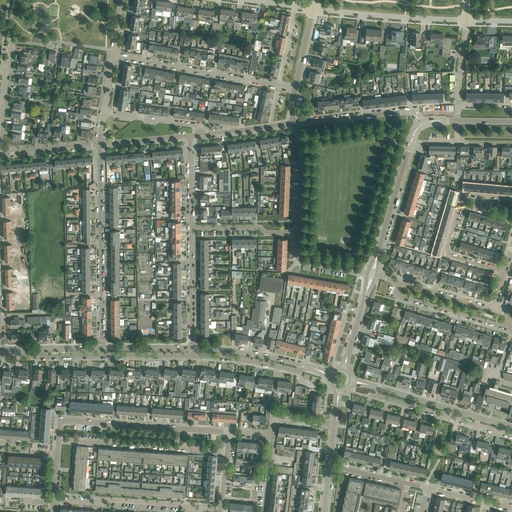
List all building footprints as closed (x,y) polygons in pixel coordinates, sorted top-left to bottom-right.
[(157,1),(156,6),(156,9),(156,11),(163,12),(164,2),(157,1)] [(172,3),(164,2),(163,12),(163,13),(170,14),(172,3)] [(145,6),(134,4),(133,11),(140,12),(142,12),(141,15),(148,16),(148,13),(144,12),(145,6)] [(173,17),(172,27),(175,27),(176,20),(178,21),(178,19),(184,20),(184,16),(185,7),(178,6),(177,11),(177,15),(177,17),(173,17)] [(184,20),(183,22),(190,23),(189,26),(191,26),(194,27),(195,20),(191,19),(192,17),(192,13),(193,8),(185,7),(184,16),(184,20)] [(199,9),(199,14),(198,17),(199,17),(199,20),(205,21),(207,10),(199,9)] [(221,9),(220,14),(220,21),(227,22),(228,10),(221,9)] [(214,11),(207,10),(205,21),(213,22),(214,11)] [(227,18),(227,22),(234,23),(234,21),(235,21),(236,11),(228,10),(227,18)] [(242,12),(242,17),(241,21),(242,21),(242,23),(249,24),(250,13),(242,12)] [(283,12),(281,21),(281,22),(288,24),(290,16),(286,15),(287,13),(283,12)] [(249,21),(249,24),(249,25),(252,25),(251,31),(258,31),(260,21),(257,20),(257,19),(257,14),(250,13),(249,21)] [(139,17),(132,16),(131,23),(143,24),(143,22),(139,21),(139,17)] [(288,24),(281,22),(279,31),(286,32),(288,24)] [(143,24),(131,23),(130,29),(133,30),(133,32),(138,33),(141,33),(143,24)] [(320,29),(320,33),(322,33),(322,35),(326,36),(326,34),(334,34),(337,34),(337,30),(334,30),(335,26),(334,26),(334,25),(331,24),(331,25),(327,25),(327,26),(325,26),(325,28),(324,30),(320,29)] [(356,28),(348,27),(346,39),(351,40),(351,42),(354,42),(354,45),(356,45),(356,43),(358,30),(356,30),(356,28)] [(367,29),(366,34),(366,39),(373,40),(374,30),(367,29)] [(374,30),(373,40),(381,40),(382,30),(374,30)] [(387,35),(386,42),(391,43),(391,40),(402,40),(402,37),(402,32),(392,31),(392,35),(387,35)] [(420,33),(410,32),(410,44),(416,45),(415,49),(424,49),(424,36),(420,36),(420,33)] [(137,36),(129,34),(128,41),(138,43),(138,40),(136,39),(137,36)] [(426,39),(426,44),(426,46),(431,46),(431,42),(442,43),(442,49),(443,49),(442,56),(449,57),(450,53),(452,38),(446,38),(445,38),(443,38),(443,34),(440,34),(432,34),(431,34),(431,36),(431,40),(426,39)] [(475,42),(475,45),(475,47),(481,48),(481,43),(485,43),(485,46),(493,46),(493,37),(486,36),(486,35),(477,35),(477,42),(475,42)] [(285,37),(278,36),(276,44),(284,46),(285,37)] [(500,45),(500,48),(507,48),(507,46),(511,46),(511,36),(503,36),(503,40),(500,40),(500,45)] [(319,42),(317,42),(316,47),(319,48),(318,53),(325,54),(328,44),(325,43),(322,43),(319,42)] [(284,46),(276,44),(274,52),(282,54),(284,46)] [(23,55),(19,55),(18,61),(21,61),(21,64),(28,65),(29,58),(31,58),(31,55),(35,55),(36,50),(29,49),(29,52),(24,51),(23,55)] [(49,53),(46,53),(45,60),(53,61),(53,63),(56,64),(57,58),(55,57),(56,51),(50,50),(49,53)] [(256,71),(257,66),(257,64),(260,52),(254,51),(250,70),(256,71)] [(85,55),(84,63),(94,64),(95,62),(98,62),(99,56),(93,55),(93,53),(87,52),(86,55),(85,55)] [(261,63),(261,59),(262,59),(263,56),(269,57),(270,54),(260,52),(257,64),(259,64),(260,64),(261,63)] [(62,60),(60,60),(59,66),(70,68),(72,59),(68,58),(69,55),(63,54),(62,60)] [(220,54),(219,57),(218,64),(224,65),(226,55),(220,54)] [(238,57),(232,56),(230,66),(236,67),(238,57)] [(314,58),(312,65),(314,65),(313,68),(321,70),(322,67),(323,62),(325,62),(325,60),(323,60),(319,59),(314,58)] [(269,66),(268,66),(279,68),(280,61),(276,60),(273,60),(270,59),(269,63),(269,66)] [(97,65),(94,64),(84,63),(83,72),(90,73),(90,70),(96,71),(97,65)] [(28,65),(21,64),(18,64),(17,70),(26,72),(25,74),(33,75),(33,72),(30,72),(31,66),(28,65)] [(125,65),(124,71),(133,73),(134,70),(131,70),(132,66),(125,65)] [(279,68),(268,66),(267,73),(277,75),(279,68)] [(175,73),(169,72),(167,82),(173,84),(174,81),(175,73)] [(314,84),(315,84),(324,86),(325,79),(320,78),(321,74),(311,72),(309,79),(315,81),(314,84)] [(33,75),(25,74),(25,77),(19,77),(18,83),(21,83),(28,84),(29,78),(32,79),(33,75)] [(83,75),(82,81),(88,82),(95,83),(97,84),(98,77),(90,76),(89,76),(83,75)] [(84,90),(84,93),(90,94),(90,92),(96,93),(97,87),(94,86),(95,83),(88,82),(86,90),(84,90)] [(28,84),(21,83),(21,86),(18,86),(17,92),(21,93),(21,97),(29,98),(30,98),(31,92),(27,92),(28,84)] [(241,86),(239,85),(237,92),(237,95),(239,96),(240,93),(243,94),(245,86),(244,86),(244,85),(241,85),(241,86)] [(121,90),(120,96),(129,98),(130,98),(130,91),(129,91),(121,90)] [(260,90),(259,95),(259,96),(262,96),(269,98),(271,92),(260,90)] [(86,97),(80,96),(80,99),(82,100),(81,107),(88,108),(88,106),(91,106),(92,100),(86,99),(86,97)] [(361,101),(360,96),(350,98),(351,106),(359,105),(358,101),(361,101)] [(25,101),(19,101),(19,103),(13,102),(12,108),(15,109),(14,111),(25,113),(26,113),(26,110),(27,105),(25,105),(25,101)] [(267,110),(268,104),(258,101),(256,101),(254,107),(257,107),(267,110)] [(69,111),(68,115),(76,116),(83,117),(84,114),(90,115),(91,109),(88,108),(81,107),(78,107),(77,112),(69,111)] [(25,113),(14,111),(12,111),(11,117),(20,119),(19,122),(26,122),(27,119),(24,119),(25,113)] [(266,115),(255,113),(254,119),(264,121),(266,115)] [(83,117),(76,116),(76,119),(82,120),(81,126),(88,127),(91,128),(92,121),(83,120),(83,117)] [(13,124),(12,130),(22,131),(25,131),(26,126),(26,122),(19,122),(19,124),(13,124)] [(47,129),(39,128),(38,135),(41,136),(41,138),(47,139),(49,139),(51,124),(48,123),(47,129)] [(65,126),(62,126),(62,124),(58,124),(54,123),(53,130),(55,130),(54,136),(61,137),(61,134),(64,134),(65,126)] [(88,127),(81,126),(80,134),(78,134),(77,140),(80,140),(81,138),(83,138),(84,136),(90,137),(90,131),(88,130),(88,127)] [(22,131),(15,130),(15,133),(12,133),(11,139),(17,140),(17,142),(23,143),(23,139),(21,139),(22,131)] [(289,145),(287,135),(280,137),(282,146),(289,145)] [(280,137),(274,138),(275,145),(278,145),(278,147),(282,146),(280,137)] [(275,145),(274,138),(267,139),(268,147),(268,148),(272,148),(271,146),(275,145)] [(267,139),(260,140),(262,150),(265,149),(265,147),(268,147),(267,139)] [(255,141),(248,142),(250,152),(250,151),(249,150),(253,149),(253,151),(256,150),(255,141)] [(248,142),(241,143),(243,151),(246,150),(246,152),(250,152),(248,142)] [(241,143),(234,144),(236,152),(236,154),(240,153),(239,151),(242,151),(243,151),(241,143)] [(215,157),(214,146),(202,147),(202,155),(200,155),(200,158),(207,158),(207,160),(211,159),(211,157),(215,157)] [(215,157),(222,156),(221,146),(214,146),(215,157)] [(455,146),(429,146),(429,153),(430,153),(430,155),(431,155),(434,155),(434,153),(437,153),(437,157),(445,157),(445,153),(455,153),(455,146)] [(468,146),(460,146),(460,153),(466,153),(466,157),(469,158),(469,153),(468,153),(468,146)] [(482,147),(474,147),(474,152),(472,152),(472,156),(481,156),(481,161),(480,161),(479,170),(485,170),(485,158),(485,153),(482,153),(482,147)] [(485,152),(485,158),(492,158),(492,155),(496,155),(496,147),(489,147),(489,152),(485,152)] [(509,147),(502,147),(502,157),(510,157),(510,164),(511,164),(511,152),(509,153),(509,147)] [(176,156),(175,150),(168,151),(168,157),(169,160),(176,159),(176,156)] [(150,155),(149,155),(149,159),(150,159),(153,159),(154,163),(161,162),(161,157),(160,151),(153,152),(153,155),(150,155)] [(129,160),(129,163),(137,162),(137,160),(137,153),(129,154),(129,160)] [(429,157),(421,155),(418,167),(425,169),(428,159),(435,159),(435,155),(434,155),(431,155),(430,155),(430,157),(428,157),(429,157)] [(46,161),(39,162),(39,168),(40,171),(40,174),(47,173),(47,170),(47,169),(50,168),(50,164),(47,164),(46,161)] [(204,162),(200,163),(200,164),(200,168),(200,171),(216,170),(216,166),(208,167),(208,163),(204,164),(204,162)] [(456,172),(457,168),(457,162),(447,162),(447,168),(450,168),(449,172),(456,172)] [(229,169),(219,170),(219,188),(219,192),(230,192),(230,191),(231,191),(230,175),(229,169)] [(425,174),(417,171),(415,177),(423,180),(425,174)] [(214,176),(200,176),(200,188),(208,188),(208,185),(210,185),(210,184),(214,184),(214,176)] [(423,180),(415,177),(413,183),(421,186),(423,180)] [(421,186),(413,183),(411,189),(420,192),(421,186)] [(420,192),(411,189),(409,195),(418,197),(420,192)] [(451,191),(449,197),(456,199),(458,193),(451,191)] [(1,214),(14,214),(14,208),(24,207),(24,205),(28,205),(28,202),(13,202),(13,197),(10,197),(10,193),(2,194),(2,197),(0,197),(1,214)] [(418,197),(409,195),(408,201),(416,203),(418,197)] [(456,199),(449,197),(448,203),(454,205),(456,199)] [(416,203),(408,201),(406,207),(414,209),(418,210),(419,208),(415,207),(416,203)] [(454,205),(448,203),(446,209),(452,211),(454,205)] [(207,207),(201,207),(201,218),(202,218),(202,222),(211,222),(211,218),(207,218),(207,207)] [(231,218),(230,207),(228,207),(228,210),(221,210),(222,218),(231,218)] [(414,209),(406,207),(404,213),(412,215),(414,209)] [(452,211),(446,209),(444,216),(450,218),(452,211)] [(424,222),(427,213),(424,212),(422,216),(419,215),(418,220),(424,222)] [(474,220),(476,214),(470,212),(468,218),(474,220)] [(482,215),(476,214),(474,220),(480,222),(482,215)] [(489,217),(482,215),(480,222),(487,224),(489,217)] [(450,218),(444,216),(442,222),(449,224),(450,218)] [(11,221),(1,221),(2,238),(11,238),(11,233),(9,233),(8,226),(16,225),(15,217),(11,217),(11,221)] [(495,219),(489,217),(487,224),(493,226),(495,219)] [(411,221),(402,219),(401,225),(409,227),(411,221)] [(501,221),(495,219),(493,226),(499,228),(501,221)] [(507,223),(501,221),(499,228),(506,229),(507,223)] [(449,224),(442,222),(440,228),(447,230),(449,224)] [(409,227),(401,225),(399,231),(407,233),(409,227)] [(447,230),(440,228),(438,235),(445,236),(447,230)] [(135,237),(135,229),(126,229),(126,233),(129,233),(129,237),(135,237)] [(407,233),(399,231),(397,237),(405,239),(409,240),(410,237),(406,236),(407,233)] [(445,236),(438,235),(437,241),(443,243),(445,236)] [(405,239),(397,237),(395,243),(404,245),(405,239)] [(443,243),(437,241),(435,247),(441,249),(443,243)] [(467,244),(461,242),(459,248),(465,250),(467,244)] [(11,244),(3,245),(3,262),(12,262),(11,244)] [(474,246),(467,244),(465,250),(472,252),(474,246)] [(480,247),(474,246),(472,252),(478,254),(480,247)] [(441,249),(435,247),(433,253),(439,255),(441,249)] [(486,249),(480,247),(478,254),(484,256),(486,249)] [(412,251),(406,249),(404,257),(405,252),(411,254),(412,251)] [(492,251),(486,249),(484,256),(490,258),(492,251)] [(499,253),(492,251),(490,258),(497,260),(499,253)] [(171,252),(169,252),(169,260),(172,260),(179,260),(179,258),(181,257),(181,252),(171,252)] [(394,256),(392,255),(389,265),(391,265),(390,267),(394,268),(398,257),(397,257),(397,260),(393,259),(394,256)] [(399,257),(398,257),(394,268),(398,269),(399,267),(400,268),(403,259),(403,258),(402,261),(398,260),(399,257)] [(409,260),(403,259),(400,268),(402,269),(402,270),(406,271),(408,263),(409,260)] [(444,259),(441,269),(439,274),(442,263),(444,264),(444,263),(447,264),(448,260),(444,259)] [(413,261),(412,264),(408,263),(406,271),(410,272),(410,271),(412,271),(415,261),(413,261)] [(426,268),(420,267),(417,275),(421,276),(422,274),(424,275),(426,268)] [(432,267),(431,270),(429,278),(435,280),(439,269),(437,268),(432,267)] [(11,289),(31,288),(31,272),(23,272),(23,276),(20,276),(20,281),(13,281),(12,280),(10,281),(10,273),(12,273),(12,268),(3,268),(4,286),(10,285),(11,289)] [(449,272),(442,270),(441,273),(442,273),(440,280),(442,280),(442,282),(446,283),(448,273),(449,272)] [(448,273),(446,283),(449,284),(450,283),(452,283),(454,275),(448,273)] [(283,278),(261,275),(259,290),(281,293),(283,278)] [(453,285),(457,287),(460,277),(454,275),(452,283),(454,284),(453,285)] [(460,275),(460,277),(457,287),(461,288),(461,286),(463,287),(466,277),(460,275)] [(478,281),(477,284),(474,292),(480,293),(484,282),(478,281)] [(471,282),(469,290),(472,291),(473,290),(475,290),(477,284),(471,282)] [(490,284),(484,282),(480,293),(484,295),(485,293),(487,294),(490,284)] [(128,292),(128,296),(136,296),(136,287),(132,288),(132,292),(128,292)] [(12,292),(4,292),(5,309),(13,309),(12,292)] [(255,308),(252,327),(262,328),(262,330),(265,330),(265,329),(266,327),(264,325),(263,325),(266,301),(256,301),(255,308)] [(381,303),(374,301),(372,309),(376,310),(375,313),(380,315),(381,311),(379,310),(381,303)] [(275,307),(272,320),(280,321),(281,315),(282,308),(275,307)] [(393,307),(391,316),(400,319),(403,310),(393,307)] [(242,331),(241,342),(247,343),(248,338),(248,335),(251,335),(252,327),(255,308),(253,308),(251,320),(248,319),(246,328),(243,328),(242,331)] [(407,311),(405,311),(403,317),(402,317),(401,323),(404,324),(405,319),(409,320),(411,312),(407,311)] [(417,314),(411,312),(409,320),(412,321),(411,325),(414,325),(417,314)] [(71,314),(66,314),(61,315),(62,315),(62,320),(65,320),(65,323),(59,323),(59,328),(59,329),(60,329),(60,330),(61,330),(62,331),(63,331),(63,333),(63,338),(69,338),(69,325),(71,325),(71,314)] [(429,317),(423,315),(420,324),(421,324),(420,325),(423,326),(424,326),(426,327),(429,317)] [(19,317),(14,317),(14,320),(11,320),(11,327),(15,327),(15,328),(19,327),(27,327),(26,323),(24,323),(24,320),(19,320),(19,317)] [(429,317),(426,326),(432,327),(434,319),(429,317)] [(39,332),(36,332),(36,338),(39,338),(39,340),(47,340),(47,337),(51,337),(51,332),(51,329),(51,326),(51,320),(51,319),(47,319),(47,323),(47,326),(47,329),(43,329),(43,332),(39,332)] [(431,329),(437,331),(440,321),(434,319),(432,327),(431,329)] [(380,323),(369,320),(367,327),(373,329),(374,325),(379,326),(380,323)] [(446,322),(440,321),(437,331),(443,333),(446,322)] [(450,323),(446,322),(443,333),(446,334),(444,341),(448,343),(452,331),(450,331),(452,324),(450,324),(450,323)] [(459,339),(463,327),(459,326),(457,326),(455,332),(453,332),(451,338),(454,339),(455,337),(459,339)] [(468,329),(463,327),(459,339),(465,340),(468,329)] [(269,334),(267,346),(273,347),(275,340),(277,330),(271,329),(270,334),(269,334)] [(471,341),(472,339),(474,331),(468,329),(465,340),(471,341)] [(266,330),(262,330),(262,331),(261,332),(259,332),(259,333),(256,336),(251,335),(251,339),(255,340),(254,344),(262,345),(263,339),(264,334),(265,334),(266,330)] [(18,334),(11,334),(12,341),(20,341),(20,340),(24,340),(23,331),(18,331),(18,334)] [(286,342),(282,341),(281,348),(286,350),(290,337),(291,332),(288,331),(286,342)] [(480,332),(474,331),(472,339),(476,340),(476,339),(478,339),(480,332)] [(477,343),(483,344),(486,334),(480,332),(478,339),(477,343)] [(486,333),(486,334),(483,344),(489,346),(489,345),(492,346),(494,337),(491,337),(492,336),(489,335),(490,334),(486,333)] [(376,339),(364,335),(362,342),(369,344),(370,341),(375,342),(376,339)] [(290,337),(286,350),(287,350),(292,351),(294,344),(295,339),(292,338),(290,337)] [(500,338),(495,337),(494,337),(492,346),(492,347),(497,349),(500,338)] [(504,339),(500,338),(497,349),(503,350),(506,340),(504,339)] [(367,365),(365,372),(372,374),(375,363),(368,360),(369,359),(370,359),(373,353),(366,351),(363,361),(368,363),(367,365)] [(446,358),(441,357),(438,370),(442,371),(446,358)] [(458,361),(447,358),(442,374),(446,375),(449,367),(456,369),(458,361)] [(469,365),(458,361),(456,369),(462,371),(460,380),(464,381),(469,365)] [(376,362),(375,363),(372,374),(379,376),(381,369),(377,368),(378,363),(376,362)] [(425,364),(419,362),(417,369),(416,373),(422,375),(425,364)] [(402,367),(397,366),(395,370),(389,368),(386,379),(392,381),(394,377),(398,379),(402,367)] [(201,373),(200,379),(207,380),(208,369),(201,368),(201,373)] [(20,369),(19,374),(18,382),(22,382),(23,379),(27,379),(27,378),(29,378),(29,373),(28,373),(28,370),(20,369)] [(34,373),(34,378),(34,379),(41,380),(42,369),(36,369),(36,373),(34,373)] [(62,369),(62,374),(62,376),(65,376),(64,381),(68,381),(67,384),(69,384),(70,378),(69,378),(69,370),(62,369)] [(85,383),(84,389),(78,388),(78,391),(87,391),(88,380),(86,380),(87,371),(86,371),(86,370),(83,369),(83,370),(80,370),(79,382),(82,382),(81,383),(85,383)] [(175,382),(175,386),(174,396),(177,396),(178,386),(179,380),(176,379),(176,378),(177,370),(171,369),(170,381),(171,381),(172,382),(175,382)] [(208,369),(207,380),(211,380),(211,381),(216,382),(216,381),(217,374),(215,374),(215,370),(208,369)] [(4,376),(3,382),(3,384),(5,384),(6,384),(7,383),(7,382),(7,381),(11,382),(11,378),(12,374),(12,372),(4,371),(4,376)] [(216,385),(219,386),(219,383),(226,383),(227,380),(227,372),(221,371),(220,375),(217,374),(216,381),(216,382),(216,385)] [(226,383),(226,384),(233,385),(233,386),(236,386),(236,385),(237,377),(234,377),(234,373),(227,372),(227,380),(226,383)] [(503,379),(511,381),(511,374),(503,372),(503,379)] [(237,377),(236,385),(245,387),(245,386),(246,375),(240,374),(239,378),(237,377)] [(246,375),(245,386),(252,387),(252,388),(254,389),(255,388),(255,380),(253,380),(254,376),(246,375)] [(403,375),(403,378),(401,383),(409,385),(411,378),(403,375)] [(418,376),(416,382),(415,387),(423,390),(425,382),(421,381),(422,377),(418,376)] [(255,380),(255,388),(265,389),(266,378),(259,378),(259,381),(255,380)] [(273,379),(266,378),(265,389),(265,390),(274,391),(275,387),(275,384),(273,383),(273,379)] [(430,380),(429,386),(427,391),(434,393),(437,382),(430,380)] [(444,383),(442,390),(440,395),(448,397),(451,385),(444,383)] [(493,389),(486,387),(483,399),(486,400),(485,400),(489,402),(489,404),(494,406),(500,407),(501,405),(508,407),(508,406),(511,407),(511,405),(511,403),(511,395),(499,391),(497,391),(499,384),(495,383),(493,389)] [(306,387),(300,385),(296,386),(295,392),(310,394),(311,389),(306,388),(306,387)] [(459,387),(451,385),(448,397),(455,399),(459,387)] [(471,391),(472,387),(471,387),(469,392),(464,390),(461,401),(469,403),(472,391),(471,391)] [(0,398),(1,399),(1,395),(3,395),(3,396),(12,396),(12,395),(14,396),(14,400),(17,401),(17,392),(16,392),(12,392),(10,392),(9,392),(5,392),(0,391),(0,398)] [(69,392),(66,391),(65,391),(65,400),(53,399),(53,404),(56,405),(56,408),(64,409),(65,404),(69,405),(69,396),(69,392)] [(476,391),(475,394),(474,399),(474,398),(477,399),(475,405),(481,407),(483,399),(484,396),(479,395),(479,392),(476,391)] [(195,398),(186,398),(185,407),(189,407),(190,402),(195,402),(195,398)] [(206,409),(200,409),(199,419),(206,419),(206,418),(209,418),(210,401),(207,401),(206,409)] [(2,408),(2,412),(3,412),(3,413),(15,414),(15,412),(16,412),(16,405),(17,402),(14,402),(14,405),(11,405),(11,407),(11,409),(2,408)] [(214,407),(211,407),(210,414),(213,414),(212,420),(218,420),(219,409),(214,408),(214,407)] [(241,412),(240,422),(250,423),(251,413),(248,411),(244,410),(241,412)] [(427,425),(421,424),(419,433),(425,435),(427,425)] [(434,426),(427,425),(425,435),(426,433),(432,434),(434,426)] [(316,435),(317,431),(311,430),(310,438),(309,438),(308,446),(311,446),(312,442),(315,442),(316,438),(316,435)] [(452,435),(449,448),(454,449),(455,444),(460,445),(462,435),(457,434),(456,436),(452,435)] [(469,437),(462,435),(460,445),(460,448),(463,448),(463,449),(465,450),(466,448),(470,449),(472,441),(468,440),(469,437)] [(477,442),(472,441),(470,449),(470,451),(473,452),(475,451),(475,450),(478,451),(479,449),(481,450),(483,442),(477,440),(477,442)] [(483,442),(481,450),(484,451),(483,452),(491,454),(493,447),(488,446),(489,443),(483,442)] [(345,450),(343,458),(349,459),(351,451),(351,448),(345,447),(345,450)] [(503,456),(505,448),(499,447),(498,453),(495,453),(493,460),(496,460),(496,458),(502,459),(503,456)] [(511,450),(505,448),(503,456),(506,457),(505,458),(509,459),(508,464),(510,464),(511,458),(509,457),(511,450)] [(358,449),(357,453),(355,460),(361,462),(363,454),(364,450),(358,449)] [(357,453),(351,451),(349,459),(355,460),(357,453)] [(389,468),(395,470),(397,462),(387,460),(385,466),(389,467),(389,468)] [(409,465),(407,472),(413,474),(416,461),(410,460),(409,465)] [(364,481),(350,478),(347,489),(348,489),(347,491),(346,496),(346,498),(345,498),(344,503),(344,505),(343,505),(342,510),(343,510),(342,511),(360,511),(363,499),(398,507),(402,490),(394,488),(394,489),(392,488),(387,487),(385,487),(385,486),(380,485),(380,486),(378,485),(378,484),(373,483),(373,484),(371,483),(366,482),(365,485),(363,484),(364,481)] [(302,486),(300,496),(309,497),(310,490),(307,489),(307,487),(302,486)]
